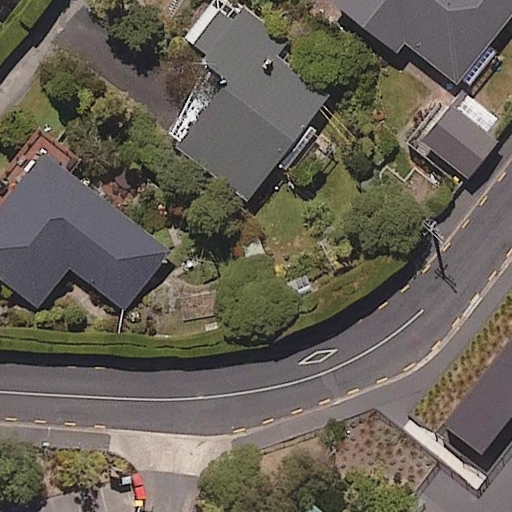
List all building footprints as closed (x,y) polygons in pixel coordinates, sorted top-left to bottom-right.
[(290,41),(238,0),(223,0),(191,41),(233,74),(181,140),(253,197),(333,96),(280,54),(290,41)] [(511,0),(332,0),(397,48),(407,35),(471,84),(511,29),(511,0)] [(505,136),(460,100),(426,143),(470,179),(505,136)] [(175,251),(51,152),(0,215),(0,267),(44,303),(74,266),(128,310),(175,251)] [(316,511),(303,502),(295,511),(316,511)]
